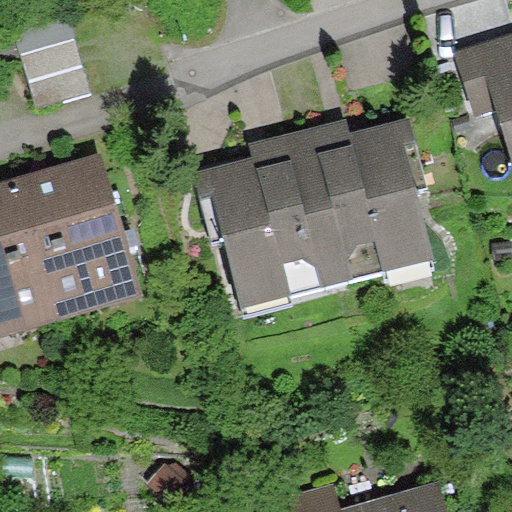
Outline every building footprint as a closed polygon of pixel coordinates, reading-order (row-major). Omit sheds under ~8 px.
[(64,0),(50,0),(8,14),(36,96),(91,78),(64,0)] [(511,27),(457,43),(474,105),(511,94),(511,27)] [(294,124),(329,277),(383,264),(381,252),(424,242),(405,159),(417,156),(406,109),(349,122),(346,112),(294,124)] [(329,277),(294,124),(265,130),(269,145),(191,162),(200,201),(214,198),(234,284),(282,273),(285,287),(329,277)] [(19,179),(49,289),(122,269),(92,159),(19,179)] [(0,301),(49,289),(19,179),(0,183),(0,301)] [(330,476),(286,486),(292,511),(438,511),(431,483),(337,506),(330,476)]
